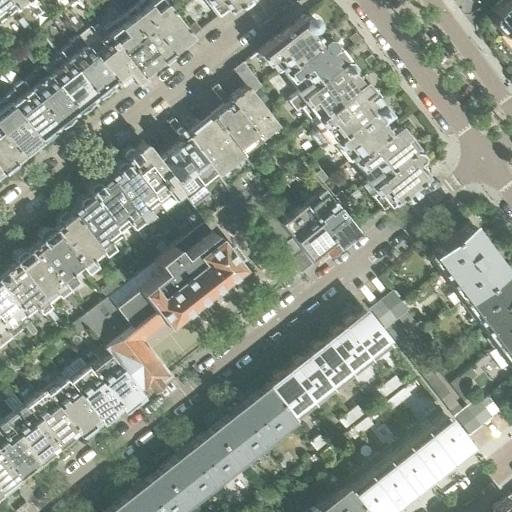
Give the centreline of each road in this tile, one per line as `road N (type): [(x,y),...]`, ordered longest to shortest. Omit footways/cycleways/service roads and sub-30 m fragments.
road 1 (residential): [(485,157),(34,511)]
road 2 (residential): [(276,0),(0,217)]
road 3 (residential): [(366,0),(485,157)]
road 4 (residential): [(511,109),(430,0)]
